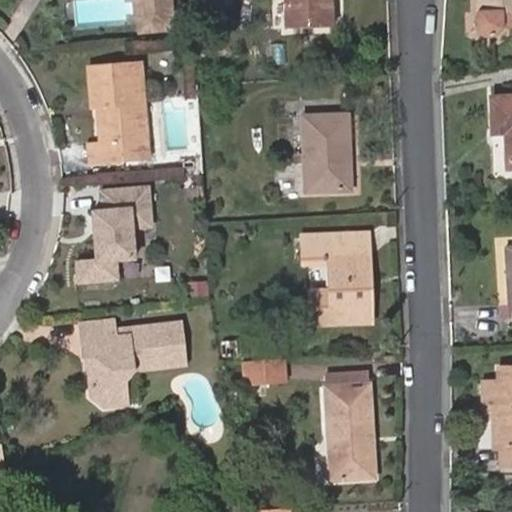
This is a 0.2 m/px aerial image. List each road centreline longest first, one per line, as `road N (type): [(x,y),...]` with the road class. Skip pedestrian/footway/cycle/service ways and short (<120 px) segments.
road 1 (residential): [(429,511),(423,0)]
road 2 (residential): [(0,72),(27,130),(37,184),(28,254),(0,291)]
